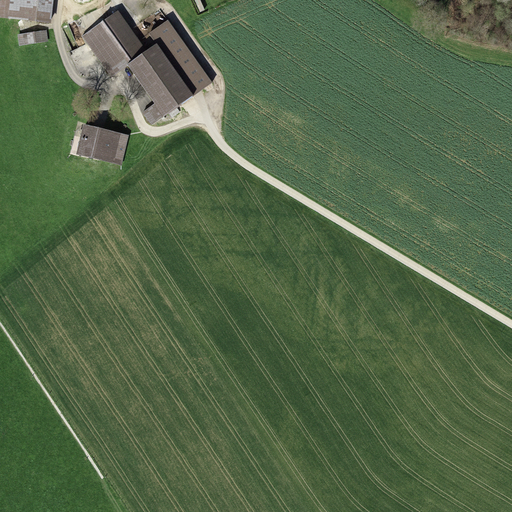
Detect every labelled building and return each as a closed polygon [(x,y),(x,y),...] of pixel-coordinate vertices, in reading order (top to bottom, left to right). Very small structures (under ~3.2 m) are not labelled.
[(8,0),(6,19),(45,23),(48,0),(8,0)] [(115,16),(82,38),(109,78),(125,68),(142,56),(115,16)] [(142,56),(125,68),(152,108),(141,115),(149,126),(188,100),(210,84),(168,22),(151,34),(159,45),(142,56)] [(43,35),(17,38),(18,47),(44,44),(43,35)] [(124,139),(80,131),(75,159),(118,167),(124,139)]
